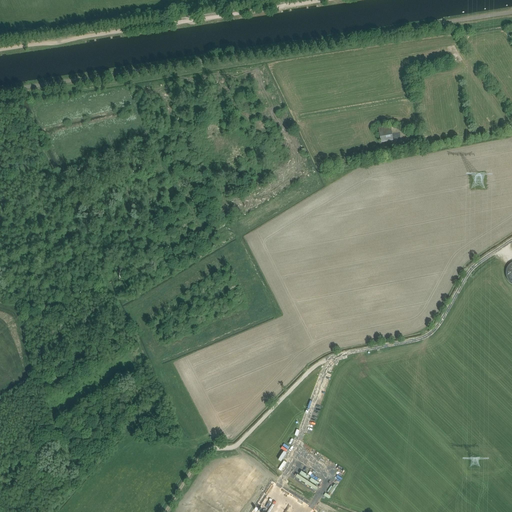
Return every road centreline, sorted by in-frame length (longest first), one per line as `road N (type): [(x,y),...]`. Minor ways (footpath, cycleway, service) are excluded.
road 1 (track): [(511,239),(471,270),(429,334),(323,360),(238,443),(203,452)]
road 2 (track): [(326,0),(0,48)]
road 3 (track): [(0,36),(227,0)]
